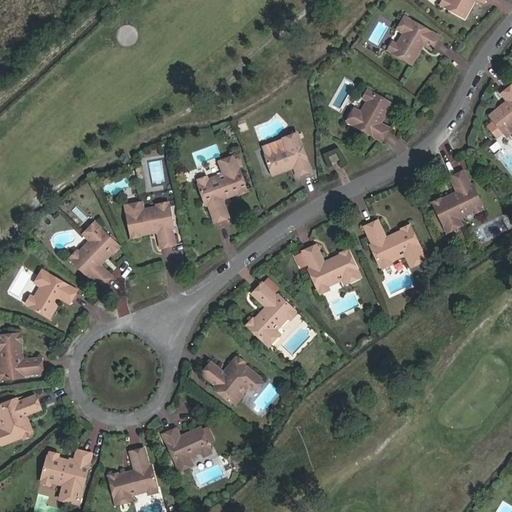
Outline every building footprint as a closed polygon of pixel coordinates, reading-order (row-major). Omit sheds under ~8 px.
[(445,11),(448,0),(441,0),(439,8),(445,11)] [(448,0),(445,11),(464,20),(473,4),(468,2),(468,0),(478,0),(483,2),(483,0),(448,0)] [(410,66),(418,51),(415,49),(417,44),(421,46),(430,51),(438,38),(404,19),(403,21),(398,30),(397,32),(402,35),(396,46),(391,55),(410,66)] [(385,52),(391,55),(396,46),(390,43),(385,52)] [(511,85),(511,84),(498,92),(505,101),(508,105),(503,109),(500,105),(485,115),(499,132),(508,125),(511,122),(511,85)] [(361,101),(365,104),(370,94),(366,91),(361,101)] [(387,130),(379,126),(373,123),(376,118),(382,121),(390,105),(370,94),(365,104),(359,114),(353,111),(352,113),(347,121),(346,124),(381,142),(387,130)] [(511,131),(511,129),(508,125),(499,132),(503,138),(511,131)] [(293,164),(294,168),(298,177),(311,172),(298,137),(297,137),(285,140),(283,141),(286,147),(274,152),(266,155),(273,176),(285,171),(287,167),(287,166),(293,164)] [(264,149),(266,155),(274,152),(272,146),(264,149)] [(327,162),(331,170),(339,166),(335,158),(327,162)] [(229,192),(231,197),(237,195),(238,199),(246,196),(245,193),(247,192),(236,159),(220,165),(225,181),(220,182),(219,179),(208,183),(205,181),(203,180),(200,182),(199,184),(200,186),(198,187),(206,208),(208,207),(214,223),(228,219),(222,201),(225,196),(225,193),(229,192)] [(457,192),(453,194),(463,216),(472,212),(475,214),(479,211),(478,209),(482,207),(471,185),(468,186),(462,172),(449,178),(457,192)] [(222,201),(231,197),(229,192),(225,193),(225,196),(222,201)] [(453,194),(447,197),(457,219),(463,216),(453,194)] [(457,219),(447,197),(441,199),(438,199),(433,202),(432,205),(445,231),(460,224),(457,219)] [(149,210),(153,234),(158,233),(160,249),(174,247),(172,230),(173,229),(169,207),(168,207),(165,205),(159,205),(158,209),(149,210)] [(136,237),(146,235),(142,212),(141,206),(140,206),(127,208),(124,208),(129,240),(137,239),(136,237)] [(146,235),(153,234),(149,210),(142,212),(146,235)] [(369,246),(378,265),(386,261),(398,256),(396,252),(402,250),(406,259),(408,258),(418,253),(419,252),(408,226),(401,229),(402,230),(395,233),(398,239),(393,241),(392,238),(385,238),(377,221),(364,227),(372,244),(369,246)] [(86,237),(90,241),(107,257),(112,252),(115,253),(119,249),(119,246),(97,226),(95,227),(93,225),(85,232),(88,235),(86,237)] [(395,233),(385,238),(392,238),(393,241),(398,239),(395,233)] [(90,241),(86,246),(103,262),(107,257),(90,241)] [(331,267),(323,263),(315,245),(302,252),(310,269),(307,270),(316,290),(325,285),(337,280),(336,277),(340,275),(344,284),(347,283),(357,278),(358,278),(345,250),(340,253),(341,255),(333,258),(336,265),(331,267)] [(103,262),(86,246),(80,252),(74,253),(71,256),(72,260),(72,262),(89,278),(90,276),(102,287),(111,277),(99,266),(103,262)] [(333,258),(323,263),(331,267),(336,265),(333,258)] [(386,261),(378,265),(381,270),(389,266),(386,261)] [(44,290),(38,300),(33,309),(53,320),(61,304),(57,302),(60,298),(63,300),(73,305),(79,294),(63,286),(63,282),(46,273),(44,276),(39,284),(38,286),(44,290)] [(277,325),(284,317),(291,309),(277,296),(275,298),(261,285),(251,296),(264,308),(263,313),(267,317),(263,321),(257,316),(251,323),(250,321),(245,326),(266,346),(268,344),(275,336),(277,334),(270,327),(274,323),(277,325)] [(325,285),(316,290),(319,295),(327,291),(325,285)] [(33,309),(38,300),(32,297),(27,306),(33,309)] [(264,308),(257,316),(263,321),(267,317),(263,313),(264,308)] [(291,309),(284,317),(289,322),(296,314),(291,309)] [(1,358),(2,371),(3,381),(28,378),(27,374),(45,373),(43,360),(26,361),(15,355),(15,352),(24,352),(22,335),(0,337),(0,353),(4,353),(5,357),(1,358)] [(278,337),(275,336),(268,344),(270,346),(278,337)] [(235,404),(239,399),(236,396),(244,385),(248,388),(251,391),(252,389),(258,381),(260,379),(242,365),(235,360),(235,359),(229,366),(236,372),(232,375),(229,372),(225,376),(210,363),(200,376),(215,388),(212,391),(231,406),(235,404)] [(261,383),(258,381),(252,389),(255,391),(261,383)] [(236,396),(239,399),(248,388),(244,385),(236,396)] [(24,438),(30,436),(32,435),(29,427),(22,429),(19,423),(21,423),(23,419),(22,417),(41,411),(36,397),(17,403),(16,401),(0,405),(0,419),(3,427),(4,430),(0,430),(0,444),(2,444),(3,445),(24,438)] [(182,443),(179,438),(175,430),(162,435),(177,471),(179,470),(189,466),(191,465),(188,458),(200,453),(209,450),(200,429),(184,436),(186,441),(182,443)] [(211,455),(209,450),(200,453),(202,459),(211,455)] [(146,491),(156,488),(151,467),(148,468),(144,451),(129,454),(134,472),(131,473),(132,478),(126,480),(125,474),(115,476),(115,475),(110,476),(109,479),(115,505),(118,504),(129,501),(131,501),(128,491),(134,489),(135,494),(146,491)] [(63,498),(76,502),(79,502),(91,455),(76,452),(74,462),(69,461),(68,465),(64,464),(64,462),(56,460),(56,457),(53,455),(52,455),(47,458),(45,457),(40,479),(50,481),(62,484),(59,497),(63,498)]
